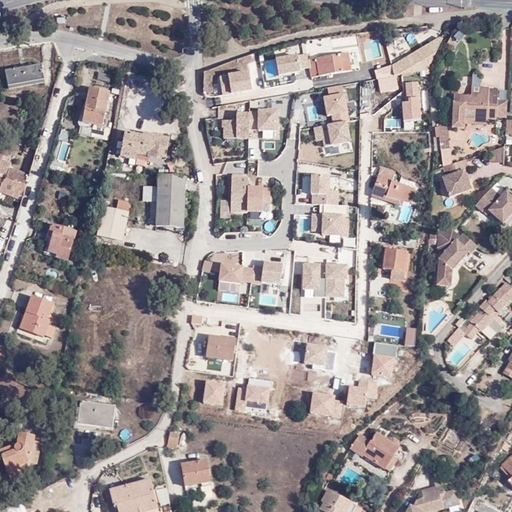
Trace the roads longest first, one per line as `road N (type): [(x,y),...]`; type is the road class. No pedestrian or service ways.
road 1 (residential): [(0,299),(75,42)]
road 2 (residential): [(194,60),(202,210),(188,312)]
road 3 (residential): [(188,312),(159,436),(89,476),(84,511)]
road 4 (residential): [(382,114),(365,123),(360,334)]
road 5 (residential): [(360,334),(188,312)]
road 6 (residential): [(194,60),(161,62),(75,42)]
